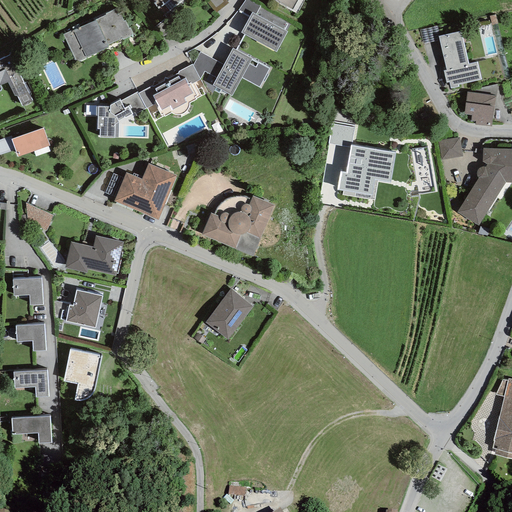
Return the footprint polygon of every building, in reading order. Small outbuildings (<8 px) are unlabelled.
[(152,0),(164,14),(182,0),(152,0)] [(276,0),(298,12),(303,0),(276,0)] [(73,30),(63,34),(76,62),(108,47),(108,45),(133,33),(130,26),(128,27),(125,19),(123,20),(117,7),(93,18),(94,20),(81,26),(80,23),(71,27),(73,30)] [(287,30),(252,11),(241,32),(276,50),(287,30)] [(461,31),(438,36),(446,70),(443,71),(446,81),(448,81),(450,88),(458,86),(458,84),(481,78),(477,61),(468,63),(461,31)] [(252,58),(233,47),(223,64),(216,77),(212,84),(232,94),(241,77),(251,59),(252,58)] [(223,64),(199,51),(193,65),(200,79),(204,71),(216,77),(223,64)] [(10,54),(0,58),(0,85),(8,81),(14,95),(16,94),(22,105),(32,100),(10,54)] [(269,68),(251,59),(241,77),(259,86),(269,68)] [(157,92),(153,95),(160,109),(169,105),(171,109),(186,101),(183,97),(192,92),(185,77),(180,80),(178,76),(155,88),(157,92)] [(491,126),(495,95),(467,91),(464,113),(470,114),(469,120),(475,121),(475,124),(491,126)] [(126,106),(120,96),(108,102),(107,106),(96,105),(95,130),(98,130),(98,137),(118,137),(119,121),(118,119),(132,113),(128,105),(126,106)] [(12,138),(11,138),(15,149),(18,156),(49,145),(43,127),(12,138)] [(11,138),(12,138),(11,135),(0,139),(0,154),(15,149),(11,138)] [(459,137),(439,140),(442,159),(462,156),(459,137)] [(338,187),(371,193),(373,184),(369,184),(370,177),(390,180),(395,152),(351,145),(348,172),(346,172),(344,172),(343,172),(342,173),(341,175),(338,187)] [(511,149),(483,147),(482,160),(487,164),(485,166),(481,166),(478,168),(477,170),(477,174),(478,177),(457,211),(478,225),(506,182),(511,181),(511,149)] [(141,178),(126,172),(114,200),(158,218),(176,174),(148,163),(141,178)] [(274,204),(252,195),(251,198),(248,197),(245,196),(238,195),(232,196),(228,197),(222,201),(218,205),(216,209),(214,213),(210,212),(201,234),(253,256),(274,204)] [(48,215),(19,202),(20,226),(39,234),(48,215)] [(123,241),(95,234),(93,246),(70,241),(64,267),(86,272),(87,268),(115,275),(123,241)] [(41,277),(12,279),(13,294),(29,293),(29,304),(43,303),(41,277)] [(253,306),(230,288),(204,320),(227,338),(253,306)] [(95,328),(102,295),(76,289),(73,305),(69,304),(54,301),(54,317),(66,319),(65,321),(95,328)] [(44,323),(15,325),(16,341),(32,340),(32,350),(45,349),(44,323)] [(70,348),(64,380),(78,382),(75,398),(76,398),(79,398),(82,398),(85,397),(88,396),(91,393),(94,390),(95,387),(102,355),(70,348)] [(47,370),(13,371),(14,387),(35,386),(35,396),(48,396),(47,370)] [(511,378),(508,378),(504,396),(493,440),(494,440),(492,447),(496,448),(494,454),(511,458),(511,378)] [(49,416),(11,418),(12,433),(37,432),(38,442),(51,442),(49,416)] [(246,494),(247,485),(230,484),(229,492),(246,494)]
